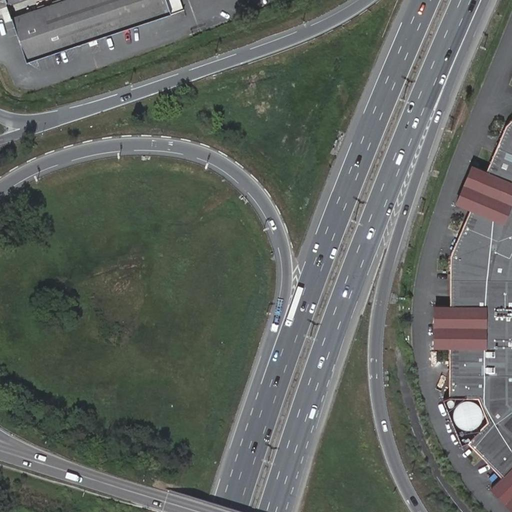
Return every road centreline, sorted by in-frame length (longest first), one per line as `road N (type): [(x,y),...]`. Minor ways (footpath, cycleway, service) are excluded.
road 1 (motorway): [(0,188),(48,162),(139,144),(214,157),(267,206),(286,260),(284,303),(217,511)]
road 2 (motorway): [(426,0),(302,310),(232,511)]
road 3 (motorway): [(417,511),(376,404),(374,328),(439,109),(485,0)]
road 4 (motorway): [(305,410),(466,0)]
road 5 (motorway): [(366,0),(285,42),(62,118)]
road 6 (unknown): [(0,47),(26,81),(230,0)]
road 7 (secondary): [(60,468),(194,511)]
